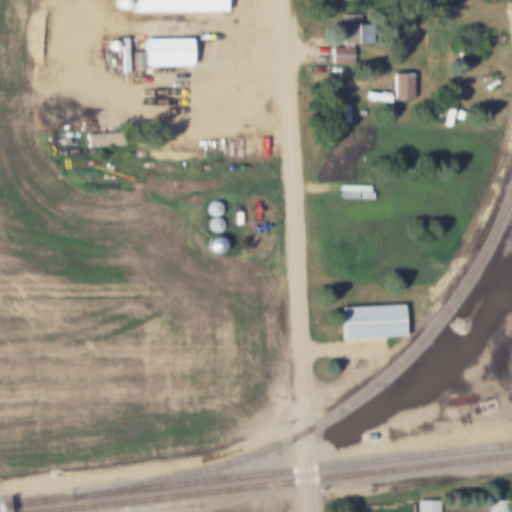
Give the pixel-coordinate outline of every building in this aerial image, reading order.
[(119,10),(123,9),(125,7),(126,3),(125,0),(114,0),(113,3),(114,7),(116,9),(119,10)] [(131,0),(222,0),(222,10),(131,10),(131,0)] [(329,48),(341,48),(341,15),(358,15),(358,25),(371,25),(371,44),(350,44),(350,63),(329,63),(329,48)] [(118,39),(126,39),(126,73),(117,73),(118,39)] [(141,39),(189,39),(189,67),(141,67),(141,52),(141,39)] [(110,52),(113,51),(115,49),(116,46),(115,43),(113,41),(110,41),(107,41),(105,43),(105,46),(105,49),(107,51),(110,52)] [(141,67),(141,52),(131,52),(130,71),(141,71),(141,67)] [(391,74),(411,74),(411,99),(391,99),(391,74)] [(83,134),(119,132),(120,146),(83,147),(83,134)] [(211,217),(214,216),(217,213),(218,209),(217,206),(214,203),(211,202),(207,203),(204,206),(203,209),(204,213),(207,216),(211,217)] [(212,233),(216,232),(218,229),(219,225),(218,222),(216,219),(212,218),(208,219),(205,222),(204,225),(205,229),(208,232),(212,233)] [(212,255),(217,254),(220,250),(221,246),(220,242),(217,238),(212,237),(208,238),(205,242),(203,246),(205,250),(208,254),(212,255)] [(337,301),(401,299),(402,331),(338,333),(337,301)] [(485,511),(485,500),(507,500),(507,511),(485,511)] [(436,501),(436,511),(415,511),(415,501),(436,501)]
